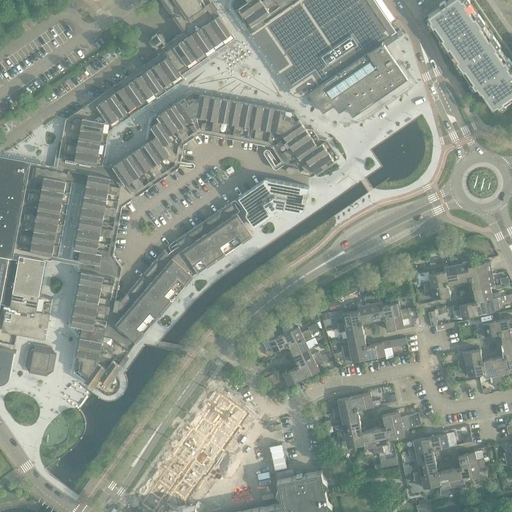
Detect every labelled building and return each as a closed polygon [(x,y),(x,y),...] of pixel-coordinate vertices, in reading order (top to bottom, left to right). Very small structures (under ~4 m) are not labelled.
[(0,256),(19,260),(20,254),(46,259),(51,260),(59,255),(73,182),(87,184),(73,258),(77,263),(80,268),(82,271),(72,325),(74,328),(81,336),(74,372),(105,393),(108,394),(112,394),(115,393),(118,390),(120,387),(121,384),(121,381),(120,379),(119,377),(116,375),(129,357),(127,355),(133,346),(138,340),(193,275),(243,241),(253,234),(237,212),(231,202),(176,240),(180,245),(170,252),(169,253),(164,249),(121,300),(119,299),(116,299),(122,267),(113,255),(122,206),(180,167),(180,164),(181,161),(184,144),(200,133),(271,147),(281,161),(284,164),(289,172),(312,176),(339,158),(327,139),(319,138),(319,137),(313,129),(305,127),(294,111),(192,92),(152,119),(148,141),(112,166),(103,164),(109,130),(185,78),(184,76),(182,74),(235,37),(235,36),(235,35),(234,34),(233,33),(231,31),(230,29),(226,23),(225,22),(224,21),(223,19),(222,17),(221,15),(220,14),(210,0),(163,0),(166,5),(182,28),(167,39),(161,31),(148,40),(153,48),(154,48),(155,47),(157,49),(154,52),(157,57),(66,119),(63,135),(57,166),(31,161),(15,158),(15,159),(0,156),(0,256)] [(232,0),(232,5),(242,20),(294,95),(301,97),(309,91),(310,92),(309,93),(323,113),(334,105),(339,112),(347,107),(353,116),(386,93),(408,78),(386,47),(398,38),(395,33),(372,0),(232,0)] [(511,69),(511,70),(508,65),(509,65),(506,59),(507,59),(468,2),(467,3),(464,0),(449,0),(446,3),(445,1),(439,5),(440,6),(428,15),(431,20),(430,21),(433,26),(432,27),(471,83),(472,83),(476,88),(477,87),(481,92),(481,91),(493,108),(498,105),(498,106),(503,103),(504,104),(511,98),(511,69)] [(306,208),(309,186),(266,179),(239,197),(247,209),(246,214),(255,226),(273,213),(271,211),(277,206),(301,211),(306,208)] [(19,260),(14,290),(40,295),(46,259),(20,254),(19,260)] [(0,383),(4,383),(8,380),(10,375),(15,351),(17,351),(17,350),(15,350),(0,347),(0,308),(1,303),(7,304),(11,305),(14,290),(19,260),(0,256),(0,383)] [(468,266),(469,266),(468,262),(461,263),(459,256),(454,257),(459,281),(471,278),(468,266)] [(445,271),(448,283),(459,281),(454,257),(449,258),(451,265),(443,267),(444,271),(445,271)] [(468,266),(471,278),(495,273),(494,268),(486,270),(485,263),(469,266),(468,266)] [(424,288),(448,283),(445,271),(444,271),(429,274),(430,281),(422,283),(424,288)] [(495,273),(471,278),(474,290),(490,287),(488,280),(496,279),(495,273)] [(450,295),(448,283),(424,288),(425,293),(432,292),(434,299),(450,295)] [(490,287),(474,290),(476,301),(497,297),(500,296),(499,292),(491,293),(490,287)] [(7,304),(2,330),(46,338),(53,297),(40,295),(14,290),(11,305),(7,304)] [(382,306),(383,305),(382,301),(375,302),(373,295),(368,296),(373,320),(385,318),(382,306)] [(357,306),(358,310),(359,310),(362,323),(373,320),(368,296),(362,297),(364,305),(357,306)] [(476,301),(479,314),(500,310),(497,297),(476,301)] [(479,314),(476,301),(460,305),(460,304),(452,306),(453,311),(460,310),(462,318),(479,314)] [(337,302),(329,304),(330,310),(338,309),(337,302)] [(382,306),(385,318),(409,313),(408,308),(400,309),(399,302),(383,305),(382,306)] [(336,323),(337,328),(362,323),(359,310),(358,310),(342,314),(344,321),(336,323)] [(385,318),(387,330),(388,330),(404,326),(402,319),(410,318),(409,313),(385,318)] [(511,317),(499,320),(501,332),(511,330),(511,317)] [(476,334),(477,339),(486,337),(486,336),(501,333),(501,332),(499,320),(482,324),(484,332),(476,334)] [(291,322),(282,327),(284,332),(293,328),(291,322)] [(346,331),(347,337),(364,334),(362,323),(337,328),(338,333),(346,331)] [(283,333),(288,345),(310,334),(308,329),(301,333),(298,326),(283,333)] [(501,333),(503,344),(511,342),(511,330),(501,332),(501,333)] [(263,342),(266,350),(264,351),(267,356),(274,352),(273,352),(288,345),(283,333),(268,340),(263,342)] [(310,334),(288,345),(293,355),(309,348),(306,342),(313,339),(310,334)] [(366,346),(366,345),(364,334),(347,337),(349,344),(341,346),(342,351),(366,346)] [(366,345),(366,346),(369,358),(385,355),(384,347),(391,345),(390,340),(382,341),(382,342),(366,345)] [(511,342),(503,344),(506,355),(506,356),(511,354),(511,342)] [(53,371),(56,354),(55,354),(52,349),(52,348),(35,345),(34,346),(30,349),(29,349),(26,366),(27,366),(30,370),(30,372),(46,375),(47,374),(52,370),(53,371)] [(369,358),(366,346),(342,351),(343,356),(351,354),(352,362),(369,358)] [(309,348),(293,355),(298,366),(283,373),(283,372),(276,375),(278,380),(285,377),(289,385),(304,377),(299,366),(321,356),(318,351),(312,354),(309,348)] [(458,366),(483,361),(483,360),(480,348),(464,352),(465,359),(458,361),(458,366)] [(299,366),(304,377),(319,370),(316,364),(323,361),(328,358),(325,354),(321,356),(299,366)] [(494,358),(499,382),(504,381),(503,374),(510,372),(509,368),(506,356),(506,355),(494,358)] [(485,373),(485,375),(485,377),(486,377),(492,376),(494,383),(499,382),(494,358),(483,360),(483,361),(485,373)] [(483,361),(458,366),(460,371),(467,369),(469,376),(485,373),(483,361)] [(274,373),(266,378),(269,385),(278,380),(274,373)] [(206,416),(160,479),(159,479),(137,510),(139,511),(326,511),(327,511),(330,511),(328,502),(325,503),(324,496),(327,495),(322,471),(302,475),(302,474),(297,475),(297,476),(281,480),(282,487),(279,488),(282,504),(240,511),(201,511),(202,511),(196,507),(192,486),(226,439),(224,437),(232,427),(233,428),(245,412),(212,388),(201,402),(202,403),(197,409),(206,416)] [(357,408),(357,409),(373,405),(373,406),(381,404),(380,399),(372,401),(370,392),(354,396),(357,408)] [(395,394),(387,395),(388,402),(396,400),(395,394)] [(357,408),(354,396),(338,399),(339,406),(332,408),(333,413),(357,408)] [(341,417),(343,423),(359,420),(357,409),(357,408),(333,413),(334,418),(341,417)] [(419,413),(400,417),(399,411),(382,415),(385,427),(421,419),(419,413)] [(388,439),(404,435),(403,429),(422,425),(421,419),(385,427),(388,439)] [(337,432),(338,437),(362,432),(359,420),(343,423),(344,430),(337,432)] [(373,429),(378,453),(384,452),(382,444),(389,443),(388,439),(385,427),(373,429)] [(364,444),(364,448),(371,446),(373,454),(378,453),(373,429),(362,432),(364,444)] [(433,448),(433,449),(449,446),(457,445),(456,439),(455,436),(454,431),(430,436),(433,448)] [(348,447),(364,444),(362,432),(338,437),(339,442),(346,440),(348,447)] [(409,453),(433,448),(430,436),(414,440),(415,447),(408,448),(409,453)] [(433,449),(433,448),(409,453),(410,459),(417,457),(418,464),(435,460),(433,449)] [(458,455),(461,467),(485,462),(484,457),(483,457),(482,450),(475,451),(458,455)] [(383,466),(398,463),(396,456),(382,460),(383,466)] [(413,477),(438,472),(435,460),(418,464),(420,470),(412,472),(413,477)] [(463,479),(464,479),(480,476),(478,469),(486,467),(485,462),(461,467),(463,479)] [(449,469),(454,492),(454,494),(459,493),(459,488),(458,485),(465,484),(464,479),(463,479),(461,467),(460,467),(449,469)] [(438,472),(440,484),(439,485),(440,488),(440,489),(441,494),(454,492),(449,469),(438,472)] [(423,488),(439,485),(440,484),(438,472),(413,477),(414,482),(422,481),(423,488)] [(426,499),(419,501),(420,508),(427,506),(426,499)]
